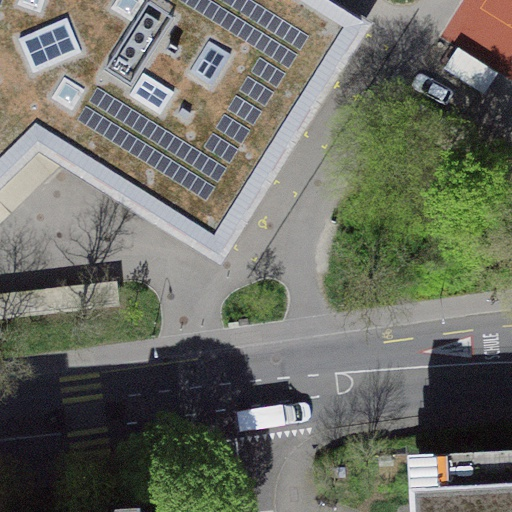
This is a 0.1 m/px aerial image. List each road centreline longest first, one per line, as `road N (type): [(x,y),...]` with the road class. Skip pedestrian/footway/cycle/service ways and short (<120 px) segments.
road 1 (residential): [(511,357),(230,395)]
road 2 (residential): [(230,395),(0,428)]
